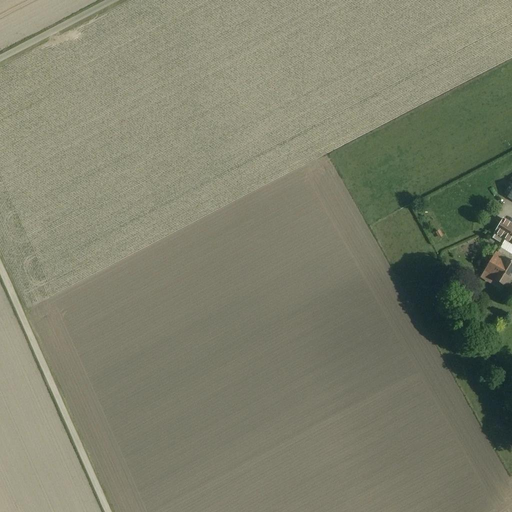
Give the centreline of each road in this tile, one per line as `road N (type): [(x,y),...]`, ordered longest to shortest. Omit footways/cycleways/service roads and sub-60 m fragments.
road 1 (track): [(0,268),(107,511)]
road 2 (unclassified): [(115,0),(0,59)]
